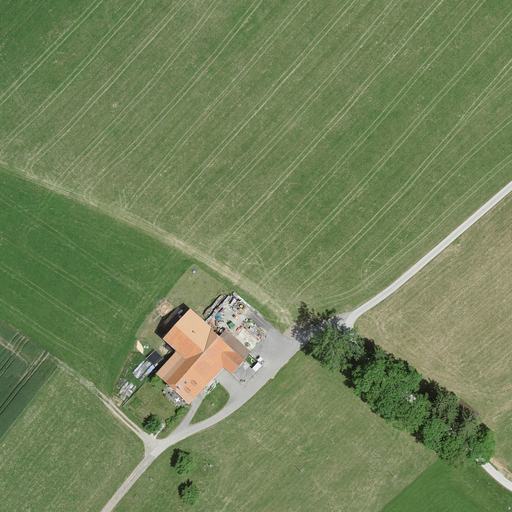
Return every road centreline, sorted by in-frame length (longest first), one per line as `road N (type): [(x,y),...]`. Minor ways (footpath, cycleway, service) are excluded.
road 1 (unclassified): [(511,485),(364,342),(332,324),(291,349),(215,420),(162,446),(105,511)]
road 2 (track): [(511,186),(386,294),(332,324)]
